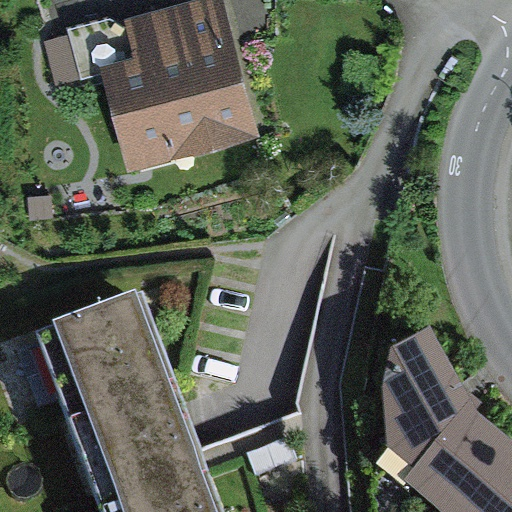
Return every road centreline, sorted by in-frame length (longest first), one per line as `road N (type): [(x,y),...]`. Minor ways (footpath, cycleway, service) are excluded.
road 1 (residential): [(511,31),(432,44),(397,104),(327,326),(309,457),(315,511)]
road 2 (residential): [(511,25),(403,0),(50,0)]
road 3 (unclassified): [(511,333),(491,300),(467,174),(489,71),(511,46)]
